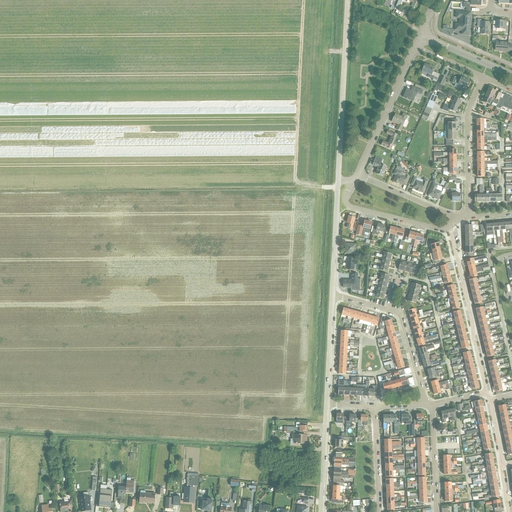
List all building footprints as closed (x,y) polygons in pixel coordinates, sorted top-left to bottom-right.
[(470,13),(456,12),(456,18),(460,18),(460,24),(456,24),(455,30),(462,30),(462,34),(469,35),(470,13)] [(480,34),(489,35),(489,23),(481,22),(481,20),(478,20),(477,27),(481,27),(480,34)] [(496,29),(506,29),(506,21),(496,21),(496,29)] [(503,52),(511,53),(511,45),(511,44),(508,45),(509,43),(496,42),(496,51),(503,51),(503,52)] [(425,65),(422,71),(428,74),(427,77),(433,80),(432,81),(436,82),(440,75),(433,71),(434,69),(425,65)] [(460,89),(465,91),(469,81),(461,78),(461,80),(453,76),(450,82),(454,84),(455,83),(462,86),(460,89)] [(403,97),(413,102),(417,93),(422,95),(423,91),(413,86),(411,90),(407,88),(403,97)] [(489,88),(486,95),(494,99),(495,96),(493,95),(495,91),(489,88)] [(454,101),(452,104),(458,107),(461,101),(460,101),(461,98),(449,93),(448,96),(451,97),(450,99),(454,101)] [(496,99),(494,99),(486,95),(483,102),(489,105),(491,101),(493,102),(492,103),(497,105),(499,101),(496,99)] [(499,101),(497,105),(496,107),(499,109),(501,104),(503,106),(511,110),(511,107),(511,98),(505,95),(503,99),(500,98),(499,101)] [(458,107),(452,104),(451,107),(448,106),(448,107),(444,105),(442,110),(448,113),(450,110),(455,113),(458,107)] [(395,115),(392,121),(398,124),(396,129),(401,131),(403,127),(402,126),(406,119),(408,120),(409,116),(407,115),(403,114),(402,117),(399,115),(398,116),(395,115)] [(476,119),(477,125),(487,125),(490,125),(490,122),(483,122),(483,119),(483,117),(481,116),(477,116),(477,119),(476,119)] [(448,124),(448,131),(456,131),(456,123),(453,123),(453,119),(446,119),(446,124),(448,124)] [(381,145),(391,149),(397,135),(388,131),(386,134),(391,136),(388,143),(383,141),(381,145)] [(456,131),(448,131),(445,131),(445,138),(446,138),(446,146),(453,146),(453,140),(456,140),(456,131)] [(383,176),(386,167),(380,164),(382,159),(376,156),(374,161),(371,159),(369,164),(375,167),(376,166),(378,167),(376,173),(383,176)] [(451,177),(454,177),(454,174),(457,174),(457,168),(450,168),(447,168),(443,168),(443,175),(448,177),(451,177)] [(399,182),(406,185),(409,176),(406,175),(405,177),(401,175),(402,172),(396,170),(394,174),(396,175),(394,181),(399,183),(399,182)] [(420,192),(423,193),(428,180),(424,179),(422,183),(416,180),(417,178),(414,176),(411,185),(414,186),(412,189),(416,190),(415,190),(420,192)] [(442,187),(438,185),(433,184),(428,195),(434,197),(434,198),(437,200),(438,199),(442,192),(441,192),(442,190),(442,187)] [(483,189),(483,185),(480,185),(480,189),(480,195),(475,195),(475,202),(483,202),(483,195),(483,189)] [(452,194),(453,201),(460,201),(460,194),(455,194),(455,191),(451,191),(451,194),(452,194)] [(349,229),(355,231),(357,222),(354,221),(355,218),(349,216),(347,223),(350,224),(349,229)] [(358,225),(356,235),(364,237),(365,232),(369,233),(370,230),(372,222),(365,221),(363,227),(358,225)] [(501,243),(499,223),(492,224),(493,231),(497,231),(498,243),(501,243)] [(372,233),(372,234),(374,235),(374,234),(376,234),(378,235),(379,231),(383,232),(386,233),(387,229),(384,228),(385,225),(378,224),(377,227),(374,226),(374,227),(372,232),(372,233)] [(397,229),(390,227),(389,234),(392,234),(391,241),(394,242),(395,238),(397,229)] [(394,242),(396,243),(397,239),(401,240),(402,240),(402,237),(404,230),(397,229),(395,238),(394,242)] [(406,234),(405,240),(408,241),(409,239),(412,239),(410,245),(414,245),(417,234),(410,232),(409,235),(406,234)] [(414,245),(413,246),(416,247),(418,241),(422,242),(421,244),(424,245),(426,239),(423,238),(423,235),(417,234),(414,245)] [(431,246),(433,253),(441,251),(439,243),(436,244),(435,241),(428,242),(429,247),(431,246)] [(345,254),(355,254),(356,244),(346,243),(345,254)] [(473,246),(466,246),(466,253),(468,253),(468,256),(474,256),(476,256),(476,253),(474,253),(473,253),(473,246)] [(441,251),(433,253),(435,259),(432,260),(433,264),(440,263),(439,260),(442,259),(441,251)] [(383,252),(382,258),(390,260),(392,254),(383,252)] [(467,260),(468,266),(474,264),(474,261),(486,259),(485,255),(473,259),(467,260)] [(382,258),(380,264),(389,266),(390,260),(382,258)] [(398,270),(404,271),(407,262),(400,261),(398,270)] [(404,271),(410,273),(412,264),(407,262),(404,271)] [(389,266),(380,264),(379,270),(387,272),(389,266)] [(412,264),(410,273),(416,274),(419,265),(412,264)] [(481,269),(469,272),(471,278),(477,276),(477,272),(482,271),(481,269)] [(432,278),(429,278),(430,281),(431,281),(433,280),(433,281),(450,276),(449,271),(442,272),(443,275),(437,277),(432,278)] [(344,280),(343,288),(351,288),(350,290),(360,291),(360,278),(357,278),(358,274),(352,273),(351,280),(344,280)] [(379,279),(378,285),(386,287),(388,281),(379,279)] [(412,283),(410,289),(419,291),(421,285),(412,283)] [(378,285),(376,291),(385,293),(386,287),(378,285)] [(410,289),(409,295),(417,297),(419,291),(410,289)] [(376,291),(375,297),(383,299),(385,293),(376,291)] [(417,297),(409,295),(407,301),(416,303),(417,297)] [(446,303),(446,305),(458,302),(457,296),(450,298),(451,301),(446,303)] [(476,309),(477,315),(484,313),(484,310),(487,310),(486,309),(490,308),(490,306),(492,305),(491,302),(485,304),(486,307),(476,309)] [(410,317),(412,322),(419,321),(418,318),(430,314),(429,311),(423,313),(420,314),(410,317)] [(455,319),(462,317),(461,311),(453,312),(454,315),(451,316),(451,317),(447,318),(448,320),(455,319)] [(479,321),(480,327),(487,325),(486,322),(489,321),(493,320),(500,319),(499,316),(493,318),(493,317),(489,318),(489,319),(486,319),(479,321)] [(462,317),(455,319),(455,321),(453,322),(453,323),(449,324),(449,323),(443,324),(443,328),(456,324),(456,325),(464,323),(462,317)] [(386,328),(393,326),(391,320),(383,322),(383,324),(381,323),(379,327),(380,329),(383,329),(386,328)] [(480,327),(482,333),(489,331),(488,328),(491,328),(491,327),(494,326),(500,325),(499,322),(494,324),(494,323),(490,324),(487,325),(480,327)] [(390,339),(396,338),(395,332),(388,333),(389,337),(386,338),(386,337),(378,339),(379,343),(387,340),(390,339)] [(424,338),(417,340),(419,346),(425,344),(424,341),(437,338),(436,335),(424,338)] [(486,351),(493,349),(492,346),(495,345),(495,344),(499,343),(499,344),(505,343),(504,340),(498,342),(498,341),(494,342),(491,343),(485,345),(486,351)] [(468,341),(460,343),(461,345),(458,346),(458,347),(455,348),(455,350),(452,351),(453,354),(458,352),(458,349),(462,348),(462,349),(469,347),(468,341)] [(419,349),(421,355),(427,354),(426,350),(435,348),(434,345),(419,349)] [(464,359),(472,358),(470,352),(463,354),(464,356),(451,359),(452,362),(464,359)] [(453,368),(466,365),(473,364),(472,358),(464,359),(465,362),(452,365),(453,368)] [(429,360),(423,361),(425,368),(431,366),(439,363),(438,360),(430,363),(429,360)] [(432,375),(433,378),(438,377),(440,376),(439,374),(442,373),(441,370),(435,371),(434,368),(428,370),(429,376),(432,375)] [(399,375),(400,379),(402,386),(409,384),(407,377),(406,374),(404,375),(403,372),(405,372),(404,369),(398,371),(399,375)] [(491,374),(493,380),(500,378),(499,375),(502,374),(501,374),(506,373),(505,370),(501,371),(498,372),(491,374)] [(390,389),(396,388),(394,381),(391,382),(390,376),(392,376),(391,373),(386,374),(387,376),(390,389)] [(470,383),(477,382),(476,376),(469,377),(469,380),(467,381),(467,382),(463,383),(463,385),(470,383)] [(500,378),(493,380),(494,386),(501,384),(504,383),(503,380),(503,379),(507,378),(507,376),(502,377),(503,377),(500,378)] [(431,382),(433,388),(449,384),(448,381),(439,383),(438,380),(439,380),(438,377),(433,378),(434,381),(431,382)] [(501,384),(494,386),(496,392),(503,390),(505,390),(504,386),(504,385),(509,384),(509,385),(511,384),(511,381),(504,383),(501,384)] [(477,382),(470,383),(471,386),(468,387),(468,388),(464,389),(465,391),(472,389),(472,390),(479,388),(477,382)] [(450,383),(449,384),(433,388),(434,395),(441,393),(441,390),(447,388),(447,389),(451,388),(450,383)] [(372,389),(369,389),(369,396),(375,397),(375,396),(379,396),(377,386),(372,386),(372,389)] [(474,408),(476,408),(483,407),(482,400),(476,401),(475,401),(475,402),(473,402),(474,408)] [(499,406),(500,412),(507,411),(506,409),(509,408),(509,407),(511,406),(511,404),(506,405),(499,406)] [(454,409),(448,410),(449,417),(452,417),(453,420),(456,420),(455,416),(456,416),(454,409)] [(507,411),(500,412),(501,418),(508,417),(507,414),(510,413),(511,412),(511,409),(510,410),(507,411)] [(336,420),(336,423),(343,423),(346,423),(346,421),(346,417),(343,417),(344,414),(337,413),(336,420)] [(352,422),(355,423),(356,414),(349,414),(349,421),(346,421),(346,423),(346,427),(351,427),(352,422)] [(409,414),(401,415),(402,422),(406,421),(406,424),(409,424),(409,436),(414,436),(414,424),(411,424),(411,420),(409,420),(409,414)] [(417,420),(414,420),(414,425),(414,428),(419,428),(418,425),(421,425),(421,421),(423,421),(423,414),(417,414),(417,420)] [(358,420),(358,424),(358,436),(360,436),(360,434),(360,432),(361,432),(361,425),(363,425),(363,424),(367,424),(367,415),(361,415),(361,420),(358,420)] [(397,415),(390,415),(390,422),(394,422),(394,431),(395,431),(395,434),(399,434),(399,430),(399,422),(397,422),(397,415)] [(501,418),(502,424),(509,423),(509,420),(511,420),(511,418),(511,416),(508,417),(501,418)] [(502,424),(504,431),(510,429),(510,426),(511,425),(511,422),(509,423),(502,424)] [(302,431),(307,431),(308,423),(296,423),(296,427),(287,427),(284,427),(284,428),(282,428),(282,430),(284,430),(287,431),(291,432),(293,432),(302,432),(302,431)] [(481,432),(488,431),(486,425),(480,426),(480,429),(466,432),(467,435),(481,432)] [(302,432),(293,432),(292,435),(292,439),(291,439),(290,443),(294,443),(294,444),(307,444),(307,435),(307,431),(302,431),(302,432)] [(346,441),(348,441),(349,437),(336,437),(335,447),(343,448),(343,444),(346,444),(346,441)] [(335,456),(334,462),(354,462),(355,458),(350,458),(349,460),(342,459),(342,453),(335,453),(335,456)] [(486,461),(493,460),(492,453),(485,455),(486,458),(483,458),(483,459),(471,461),(472,463),(486,461)] [(481,478),(473,479),(473,482),(481,480),(486,479),(489,479),(496,478),(495,472),(488,473),(489,476),(485,476),(485,477),(481,478)] [(183,494),(182,499),(185,499),(184,502),(193,503),(194,487),(194,486),(198,486),(199,475),(198,475),(199,474),(188,473),(188,475),(187,475),(187,486),(187,487),(184,487),(184,494),(183,494)] [(349,476),(334,475),(333,482),(344,483),(344,480),(341,480),(341,478),(349,478),(349,476)] [(483,486),(490,485),(497,484),(496,478),(489,479),(490,482),(486,482),(487,483),(483,484),(483,486)] [(231,479),(230,486),(236,487),(235,488),(238,488),(238,487),(239,480),(231,479)] [(126,485),(126,493),(134,493),(135,493),(136,481),(127,481),(126,485)] [(249,485),(248,488),(252,489),(251,491),(255,492),(256,486),(257,486),(258,482),(252,482),(252,486),(249,485)] [(333,485),(333,492),(340,493),(343,493),(343,485),(343,483),(337,483),(337,486),(333,485)] [(488,489),(484,490),(484,492),(491,491),(498,490),(497,484),(490,485),(491,488),(488,488),(488,489)] [(126,493),(126,485),(123,485),(123,486),(119,486),(118,496),(118,499),(121,499),(120,504),(125,504),(126,493)] [(158,488),(157,495),(163,495),(163,494),(165,494),(166,489),(164,489),(164,486),(160,486),(160,488),(158,488)] [(140,493),(139,503),(144,503),(144,502),(147,502),(147,503),(155,503),(156,493),(146,492),(146,491),(141,490),(140,493)] [(498,490),(491,491),(492,494),(489,494),(489,495),(485,496),(485,498),(492,497),(499,496),(498,490)] [(84,496),(79,497),(81,511),(91,511),(89,495),(89,496),(88,492),(83,493),(84,496)] [(166,497),(165,509),(173,509),(173,506),(173,496),(174,492),(170,492),(170,498),(166,497)] [(340,493),(333,492),(332,499),(336,499),(336,502),(344,503),(344,500),(345,500),(346,498),(343,497),(343,496),(340,496),(340,493)] [(417,496),(410,496),(410,497),(408,497),(408,500),(420,499),(420,502),(418,502),(419,505),(424,505),(424,502),(427,502),(427,496),(417,496)] [(203,501),(202,510),(208,511),(207,511),(211,511),(213,500),(207,499),(207,502),(203,501)] [(65,501),(60,502),(60,511),(62,511),(68,511),(72,511),(73,511),(72,500),(68,501),(68,500),(64,500),(65,501)] [(493,501),(486,502),(486,505),(494,504),(494,508),(494,511),(498,511),(500,511),(500,508),(501,508),(500,500),(493,501)] [(240,509),(239,511),(250,511),(252,502),(243,501),(242,509),(240,509)] [(221,503),(220,511),(231,511),(232,508),(230,507),(230,504),(221,503)]
